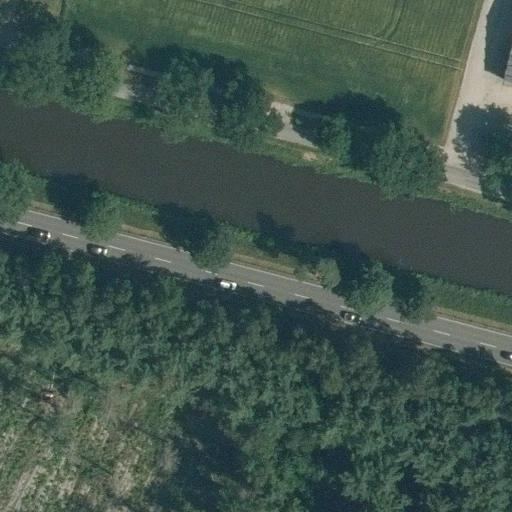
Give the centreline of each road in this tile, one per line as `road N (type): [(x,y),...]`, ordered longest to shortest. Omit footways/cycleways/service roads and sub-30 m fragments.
road 1 (unclassified): [(0,55),(511,190)]
road 2 (primary): [(0,213),(511,347)]
